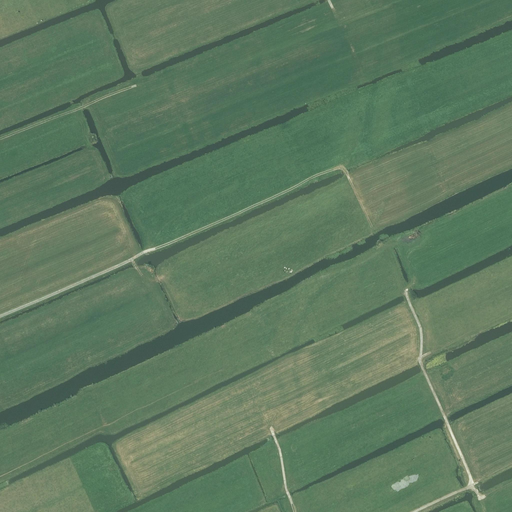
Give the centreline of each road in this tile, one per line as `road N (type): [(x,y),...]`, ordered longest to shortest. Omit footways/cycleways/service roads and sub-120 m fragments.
road 1 (track): [(373,229),(339,167),(0,316)]
road 2 (track): [(405,293),(421,328),(420,361),(472,484),(480,497),(511,483)]
road 3 (track): [(511,242),(411,283),(405,293),(330,312)]
road 4 (track): [(0,138),(126,88)]
